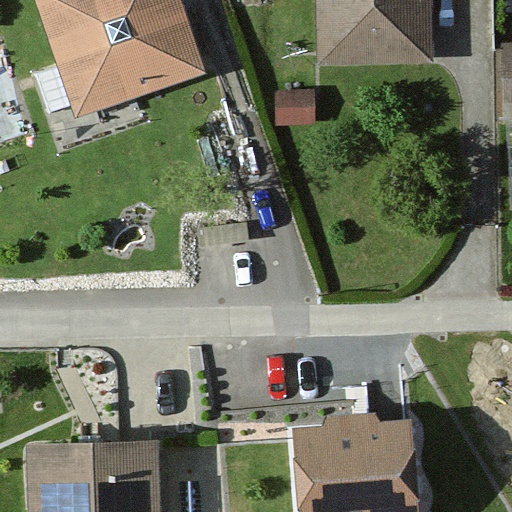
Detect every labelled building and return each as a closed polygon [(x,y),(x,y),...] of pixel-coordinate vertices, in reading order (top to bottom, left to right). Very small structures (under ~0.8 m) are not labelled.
[(158,0),(19,0),(58,111),(182,68),(158,0)] [(305,0),(307,60),(417,57),(415,0),(305,0)] [(511,36),(492,36),(493,100),(511,99),(511,36)] [(417,511),(411,419),(291,428),(297,511),(417,511)] [(134,511),(133,436),(5,439),(6,511),(134,511)]
